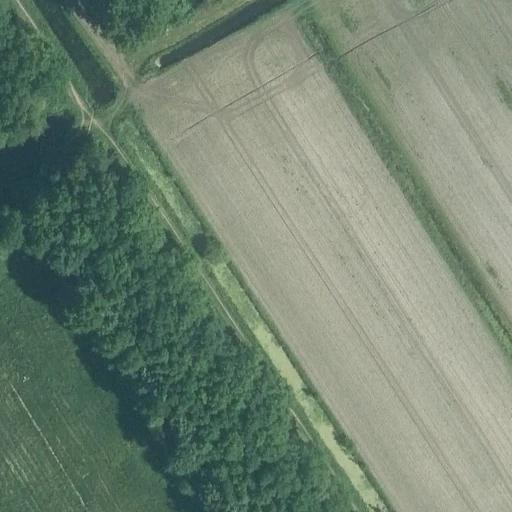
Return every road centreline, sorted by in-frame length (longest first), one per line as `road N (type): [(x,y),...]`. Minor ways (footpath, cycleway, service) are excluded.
road 1 (track): [(317,0),(96,123)]
road 2 (track): [(74,0),(148,115)]
road 3 (track): [(231,0),(118,67)]
